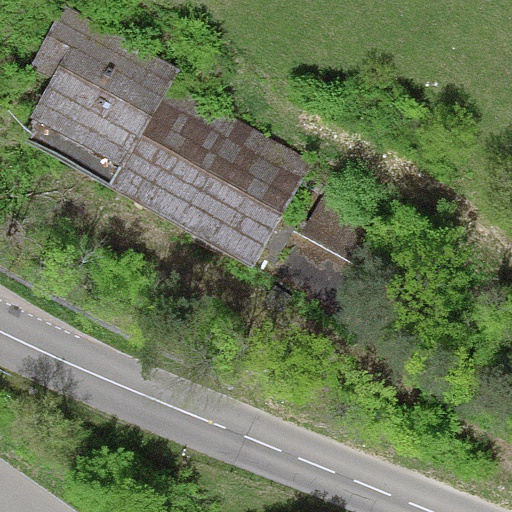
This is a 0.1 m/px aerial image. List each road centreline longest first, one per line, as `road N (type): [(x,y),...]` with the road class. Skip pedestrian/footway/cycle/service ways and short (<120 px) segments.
road 1 (tertiary): [(427,511),(0,326)]
road 2 (track): [(207,84),(435,201),(511,257)]
